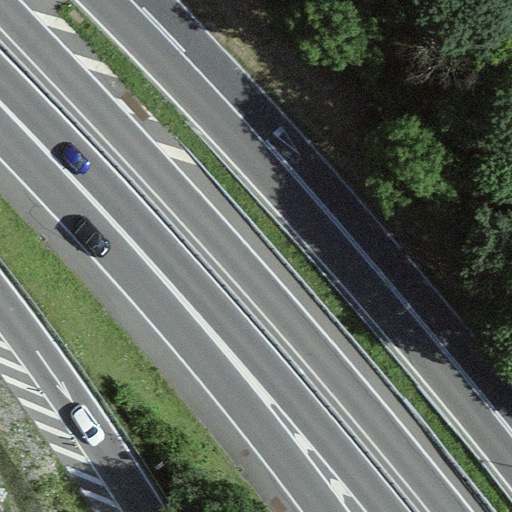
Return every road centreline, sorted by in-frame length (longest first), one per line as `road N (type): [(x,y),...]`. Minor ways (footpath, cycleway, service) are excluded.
road 1 (motorway): [(451,511),(178,190),(0,3)]
road 2 (motorway): [(511,433),(134,0)]
road 3 (motorway): [(107,216),(319,427),(385,511)]
road 4 (motorway): [(107,216),(324,511)]
road 5 (motorway): [(0,300),(144,511)]
road 6 (motorway): [(0,106),(107,216)]
